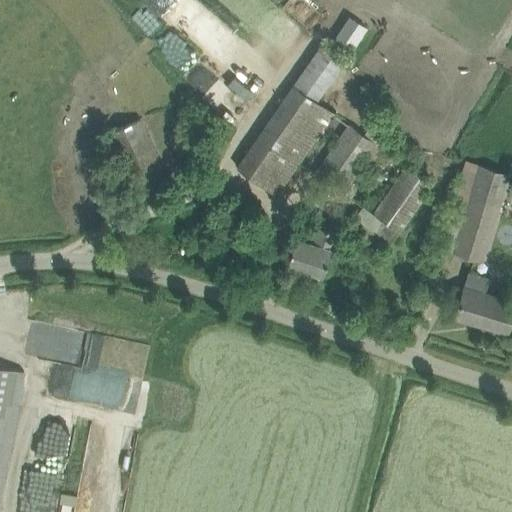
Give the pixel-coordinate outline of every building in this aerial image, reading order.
[(354,17),(340,39),(351,46),(365,24),(354,17)] [(324,43),(249,150),(238,167),(277,194),(334,112),(317,100),(345,59),(324,43)] [(227,107),(241,86),(189,49),(174,70),(227,107)] [(141,119),(127,125),(109,132),(139,201),(171,188),(141,119)] [(372,122),(365,133),(352,124),(317,172),(343,191),(368,156),(374,160),(383,147),(392,153),(400,141),(372,122)] [(466,160),(441,246),(483,258),(508,173),(466,160)] [(375,212),(367,224),(389,240),(398,228),(401,230),(436,181),(410,163),(375,212)] [(296,237),(294,245),(288,264),(324,275),(337,233),(321,228),(316,243),(296,237)] [(470,269),(462,296),(456,315),(507,331),(511,316),(511,300),(486,293),(491,276),(470,269)] [(0,491),(17,405),(21,390),(24,370),(0,365),(0,491)]
